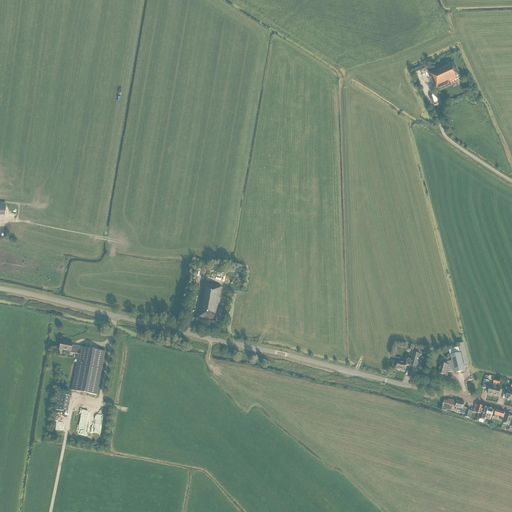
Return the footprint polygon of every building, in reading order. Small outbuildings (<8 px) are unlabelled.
[(455,81),(455,80),(461,77),(454,62),(429,73),(431,77),(436,89),(455,81)] [(217,309),(218,309),(222,288),(217,287),(217,286),(201,283),(195,318),(215,322),(217,315),(216,315),(217,309)] [(97,395),(105,352),(80,347),(79,348),(72,346),(72,343),(61,341),(59,350),(70,352),(70,353),(78,354),(71,390),(97,395)] [(399,370),(405,371),(406,366),(409,367),(410,367),(410,366),(417,368),(418,367),(418,364),(421,355),(413,353),(411,359),(406,358),(405,363),(399,361),(400,359),(396,358),(395,358),(394,362),(394,364),(397,364),(396,369),(397,369),(397,370),(399,370)] [(454,370),(454,373),(465,371),(460,353),(450,355),(451,361),(446,362),(445,364),(440,363),(438,373),(446,375),(447,372),(454,370)] [(487,394),(493,396),(495,387),(496,384),(497,380),(498,377),(493,376),(492,380),(494,380),(493,383),(493,386),(490,386),(487,394)] [(67,412),(70,396),(58,394),(55,410),(67,412)] [(448,401),(444,400),(442,408),(452,410),(455,401),(448,399),(448,401)] [(456,410),(463,411),(465,403),(456,401),(454,407),(457,408),(456,410)] [(483,406),(475,404),(474,407),(475,407),(474,409),(473,409),(472,412),(478,414),(481,414),(483,407),(483,406)] [(484,421),(486,416),(488,408),(483,407),(481,414),(478,414),(477,418),(479,419),(484,421)] [(494,416),(497,417),(497,416),(501,417),(500,420),(503,421),(504,419),(504,420),(506,414),(505,414),(505,413),(496,410),(494,416)] [(506,425),(509,426),(511,417),(511,416),(506,414),(503,424),(502,423),(501,429),(504,430),(506,425)]
